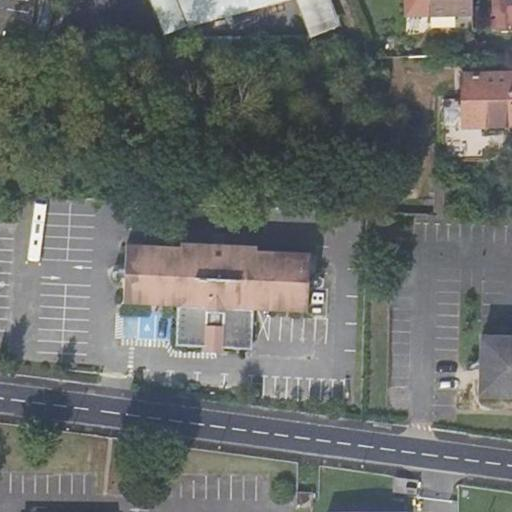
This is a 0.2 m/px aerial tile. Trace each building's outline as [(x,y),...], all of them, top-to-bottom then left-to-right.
[(472,17),(471,0),(427,0),(429,18),(472,17)] [(511,0),(490,0),(491,17),(495,17),(496,33),(511,32),(511,0)] [(66,11),(41,5),(34,29),(61,36),(66,11)] [(407,68),(427,67),(427,56),(407,57),(407,68)] [(511,73),(462,75),(463,125),(511,124),(511,73)] [(223,336),(223,346),(253,348),(255,307),(309,309),(311,250),(258,248),(258,243),(220,241),(180,240),(180,244),(123,241),(121,300),(178,303),(176,343),(208,345),(209,335),(223,336)] [(511,319),(479,318),(478,377),(511,378),(511,319)] [(222,357),(223,346),(223,336),(209,335),(208,345),(207,356),(222,357)] [(303,491),(303,506),(317,507),(318,491),(303,491)]
